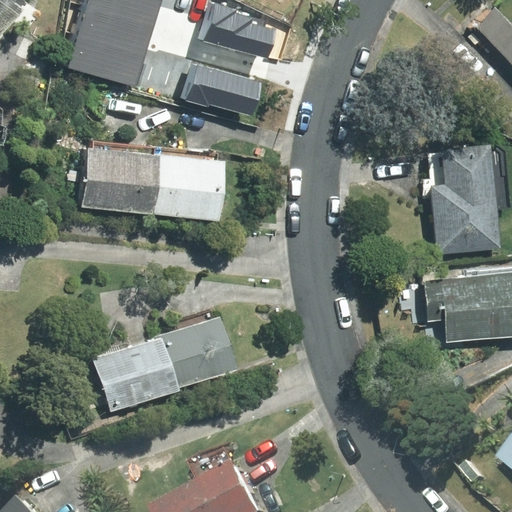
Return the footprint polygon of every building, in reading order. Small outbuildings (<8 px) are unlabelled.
[(0,0),(0,24),(14,5),(6,0),(0,0)] [(213,51),(223,8),(189,0),(165,0),(144,90),(207,105),(220,52),(213,51)] [(511,34),(488,9),(468,28),(511,74),(511,34)] [(503,208),(498,144),(420,150),(429,253),(494,247),(491,209),(503,208)] [(215,154),(77,146),(73,210),(211,217),(215,154)] [(396,288),(399,311),(413,309),(414,322),(438,319),(441,341),(511,333),(511,265),(417,276),(417,285),(396,288)] [(211,313),(84,355),(102,411),(229,369),(211,313)] [(511,447),(498,467),(511,477),(511,447)] [(268,511),(243,462),(153,507),(155,511),(268,511)] [(39,511),(27,499),(13,511),(39,511)]
